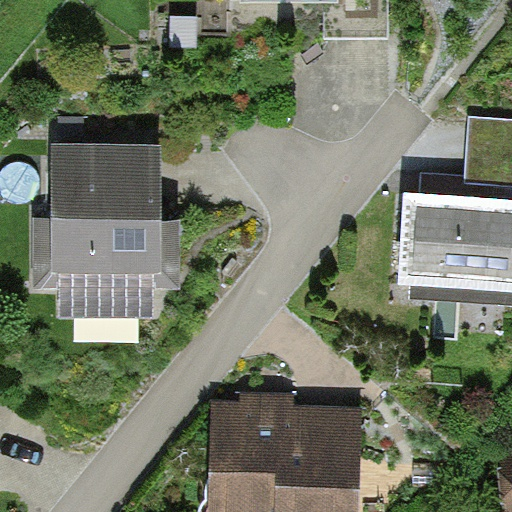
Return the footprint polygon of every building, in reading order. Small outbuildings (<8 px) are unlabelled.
[(511,123),(481,123),(479,199),(511,200),(511,123)] [(184,146),(62,152),(69,298),(191,293),(184,146)] [(511,293),(511,200),(479,199),(429,197),(425,289),(511,293)] [(350,273),(397,280),(406,228),(359,220),(350,273)] [(307,411),(229,408),(225,511),(380,511),(384,426),(307,423),(307,411)] [(0,511),(19,511),(18,422),(0,421),(0,511)]
